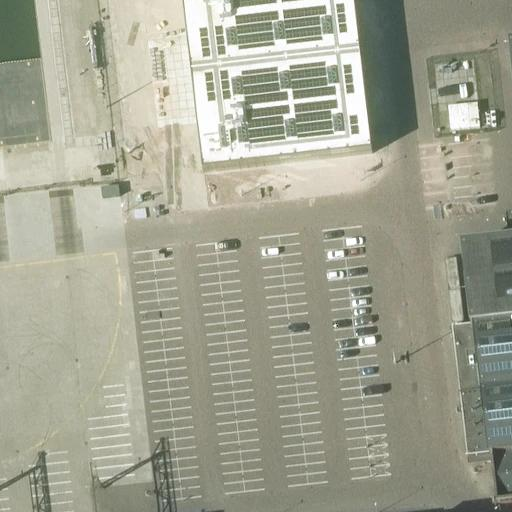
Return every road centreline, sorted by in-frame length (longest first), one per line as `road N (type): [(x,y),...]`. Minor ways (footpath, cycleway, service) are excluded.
road 1 (unclassified): [(0,249),(409,196)]
road 2 (unclassified): [(439,493),(409,196)]
road 3 (unclassified): [(409,196),(391,45),(511,31)]
road 4 (unknown): [(186,0),(183,225)]
road 5 (unknown): [(351,203),(317,0)]
road 6 (unclassified): [(439,493),(317,511)]
